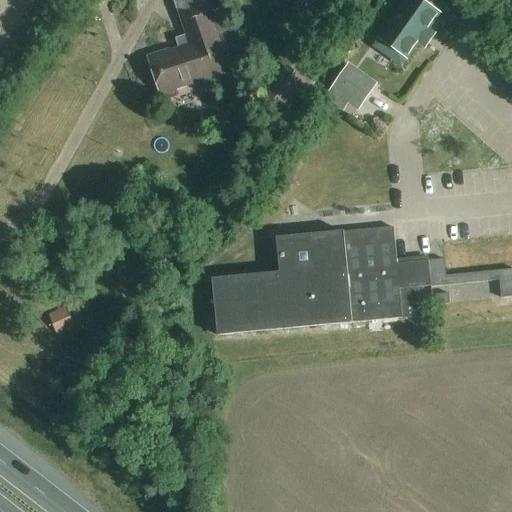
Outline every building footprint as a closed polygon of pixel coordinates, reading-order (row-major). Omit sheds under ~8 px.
[(227,73),(216,36),(228,32),(221,10),(209,14),(204,0),(177,0),(191,45),(171,52),(170,52),(156,58),(147,60),(159,96),(168,94),(176,91),(176,90),(220,75),(220,76),(227,73)] [(426,3),(428,0),(403,0),(376,39),(377,39),(372,47),(401,68),(406,60),(407,61),(419,46),(426,51),(437,35),(430,30),(442,14),(426,3)] [(359,112),(378,85),(349,64),(324,99),(343,112),(349,105),(359,112)] [(286,66),(262,99),(285,116),(286,114),(288,115),(297,103),(295,101),(309,83),(286,66)] [(175,203),(172,207),(173,212),(177,216),(183,215),(186,210),(185,205),(180,202),(175,203)] [(212,280),(218,336),(422,316),(419,288),(499,280),(501,298),(511,297),(511,270),(447,276),(445,260),(398,264),(394,228),(356,231),(276,238),(280,273),(212,280)] [(432,296),(433,306),(450,304),(449,295),(432,296)] [(66,308),(48,315),(57,337),(75,330),(66,308)]
